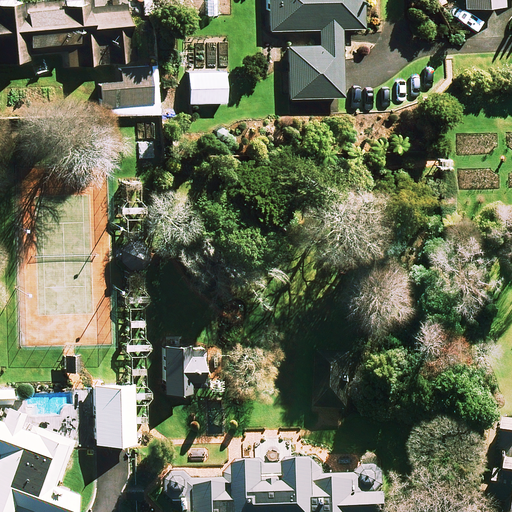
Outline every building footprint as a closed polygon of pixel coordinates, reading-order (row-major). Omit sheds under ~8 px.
[(131,64),(125,0),(90,0),(91,1),(0,8),(0,67),(26,65),(25,51),(66,47),(67,69),(131,64)] [(267,0),(268,33),(317,32),(318,49),(287,50),(288,101),(341,100),(340,32),(361,32),(360,0),(267,0)] [(461,0),(462,12),(501,11),(500,0),(461,0)] [(151,116),(150,69),(120,70),(120,85),(98,86),(99,118),(151,116)] [(224,74),(188,74),(188,105),(224,105),(224,74)] [(147,261),(147,258),(147,254),(146,251),(143,248),(140,245),(137,243),(132,243),(128,243),(124,244),(121,247),(118,250),(117,253),(116,256),(117,260),(118,263),(120,266),(123,269),(127,271),(131,272),(135,271),(139,270),(143,267),(145,265),(147,261)] [(201,344),(162,344),(161,397),(188,397),(188,389),(201,389),(201,344)] [(348,415),(351,359),(317,357),(314,413),(348,415)] [(132,447),(130,388),(92,389),(93,448),(132,447)] [(0,391),(0,407),(10,408),(11,392),(0,391)] [(17,431),(22,417),(4,411),(2,415),(0,414),(0,511),(8,511),(9,511),(12,511),(68,511),(74,496),(51,487),(67,441),(49,435),(46,442),(17,431)] [(511,511),(511,425),(503,425),(499,467),(496,467),(491,508),(507,509),(507,511),(511,511)] [(377,505),(377,502),(383,495),(383,479),(376,472),(362,472),(359,476),(358,479),(324,479),(306,464),(291,464),(291,445),(254,444),(254,463),(240,463),(224,484),(178,483),(177,511),(387,511),(388,505),(377,505)]
